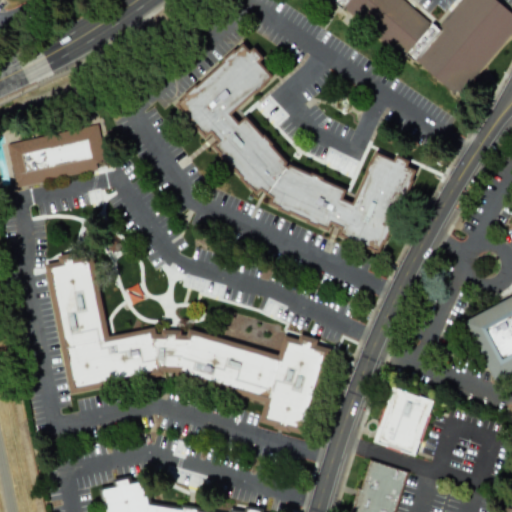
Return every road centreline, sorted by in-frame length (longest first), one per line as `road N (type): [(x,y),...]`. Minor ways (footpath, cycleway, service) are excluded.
road 1 (tertiary): [(511,94),(393,291),(314,511)]
road 2 (secondary): [(0,91),(152,0)]
